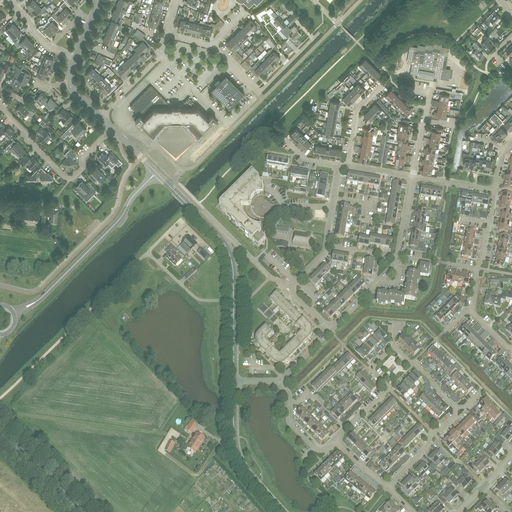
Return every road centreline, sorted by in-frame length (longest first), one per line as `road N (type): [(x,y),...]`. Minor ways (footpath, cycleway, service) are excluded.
road 1 (track): [(0,398),(146,252)]
road 2 (tertiary): [(12,313),(42,296),(156,173)]
road 3 (track): [(0,408),(169,434)]
road 4 (residential): [(111,128),(69,179),(0,106)]
road 5 (tertiary): [(233,300),(225,244),(156,173)]
road 6 (residential): [(211,46),(257,93),(317,34)]
road 7 (tertiary): [(281,511),(236,454),(233,381)]
road 8 (residential): [(335,440),(388,388),(370,368),(393,347)]
